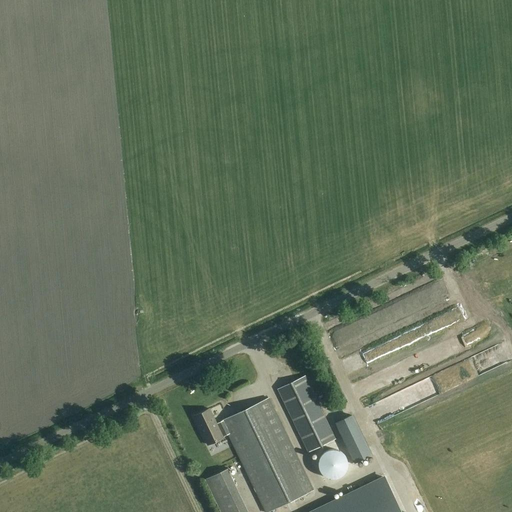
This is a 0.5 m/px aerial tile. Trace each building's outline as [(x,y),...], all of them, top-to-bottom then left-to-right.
[(324,333),(330,346),(388,320),(382,307),(324,333)] [(395,379),(415,369),(409,357),(389,367),(395,379)] [(278,390),(299,435),(308,452),(334,440),(304,378),(278,390)] [(269,511),(313,491),(269,399),(215,424),(208,410),(194,417),(207,445),(228,436),(264,511),(269,511)] [(338,478),(340,477),(341,477),(342,476),(343,475),(344,474),(345,473),(346,471),(347,470),(347,468),(348,467),(348,465),(348,464),(348,462),(348,461),(347,459),(347,458),(346,457),(345,455),(344,454),(343,453),(342,452),(341,451),(339,451),(338,450),(336,450),(335,449),(333,449),(332,449),(330,450),(329,450),(326,451),(325,452),(324,453),(323,454),(321,455),(321,456),(320,457),(319,459),(319,460),(318,462),(318,463),(318,465),(318,466),(319,468),(319,469),(320,471),(320,472),(321,473),(322,475),(323,476),(325,476),(326,477),(327,478),(329,478),(330,479),(332,479),(333,479),(335,479),(336,479),(338,478)] [(205,479),(221,511),(247,511),(227,469),(205,479)] [(313,511),(401,511),(385,478),(313,511)] [(344,485),(327,493),(330,500),(347,492),(344,485)]
